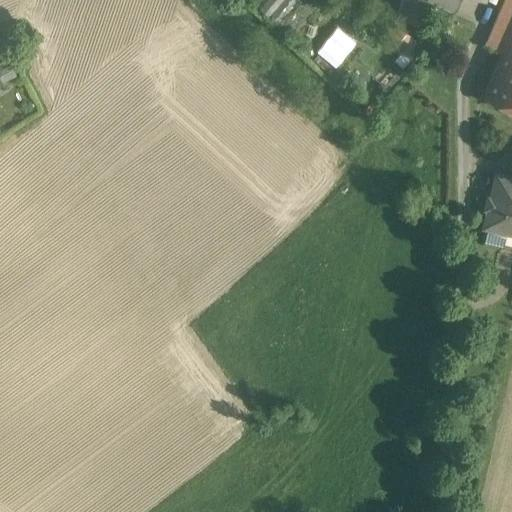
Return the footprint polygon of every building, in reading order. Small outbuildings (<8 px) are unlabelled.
[(458,0),(429,0),(454,11),(458,0)] [(511,0),(504,0),(492,28),(497,30),(489,46),(504,52),(505,48),(511,32),(511,0)] [(511,51),(505,48),(504,52),(483,98),(511,110),(511,51)] [(9,64),(0,68),(0,70),(5,80),(15,74),(9,64)] [(511,177),(497,174),(484,225),(487,225),(483,240),(503,245),(506,230),(511,231),(511,177)] [(511,231),(506,230),(503,245),(483,240),(487,225),(484,225),(481,240),(511,247),(511,231)]
